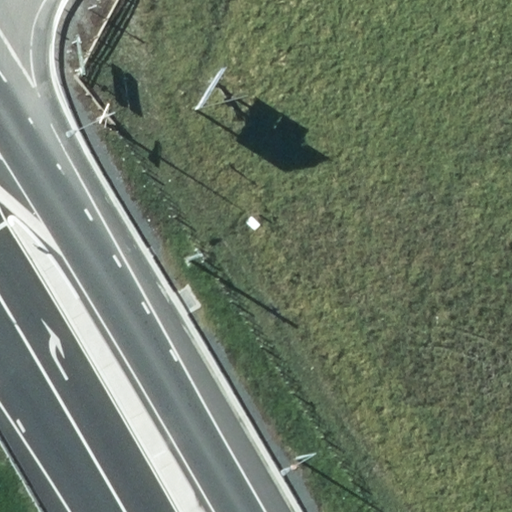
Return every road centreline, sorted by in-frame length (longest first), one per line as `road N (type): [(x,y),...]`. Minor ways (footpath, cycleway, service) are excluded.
road 1 (trunk): [(0,97),(242,511)]
road 2 (trunk): [(91,511),(0,357)]
